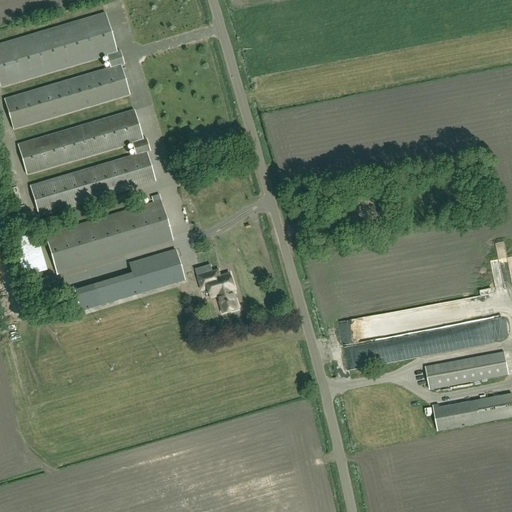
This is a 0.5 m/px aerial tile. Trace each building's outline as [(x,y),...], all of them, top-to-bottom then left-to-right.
[(105,14),(0,45),(0,87),(0,89),(106,57),(110,68),(4,100),(13,130),(129,95),(120,66),(124,65),(120,52),(119,48),(115,49),(107,20),(105,14)] [(134,111),(17,145),(26,175),(132,144),(135,155),(30,187),(39,217),(155,182),(146,153),(149,152),(146,139),(142,140),(134,111)] [(172,241),(161,201),(45,236),(57,275),(172,241)] [(28,235),(17,239),(19,247),(30,243),(28,235)] [(176,250),(129,264),(132,274),(138,295),(185,281),(176,250)] [(235,291),(230,274),(215,279),(213,272),(198,276),(202,289),(209,287),(212,298),(218,296),(219,296),(233,292),(233,291),(235,291)] [(138,295),(132,274),(74,291),(80,312),(138,295)] [(238,309),(233,292),(219,296),(223,313),(238,309)] [(386,329),(401,328),(400,317),(385,318),(386,329)] [(508,375),(504,352),(425,367),(430,390),(508,375)] [(511,394),(439,408),(439,405),(433,406),(438,431),(511,417),(511,394)]
